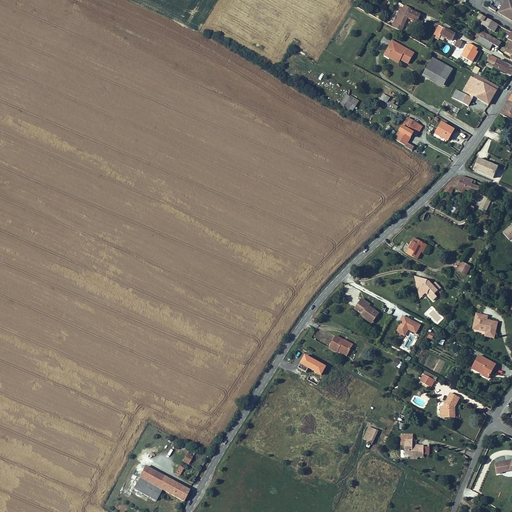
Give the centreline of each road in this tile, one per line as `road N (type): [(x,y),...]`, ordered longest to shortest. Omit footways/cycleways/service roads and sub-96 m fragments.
road 1 (tertiary): [(185,511),(323,292),(456,168)]
road 2 (residential): [(401,0),(511,63)]
